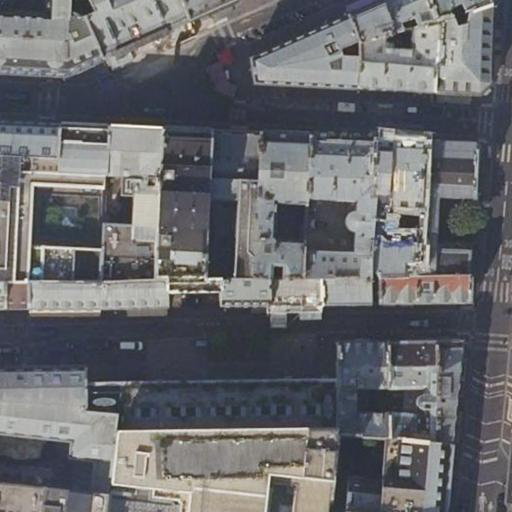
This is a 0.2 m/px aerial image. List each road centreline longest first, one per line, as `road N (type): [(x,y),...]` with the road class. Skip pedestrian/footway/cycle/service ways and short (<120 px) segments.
road 1 (residential): [(0,341),(33,333),(494,319)]
road 2 (residential): [(137,90),(239,113),(511,123)]
road 3 (residential): [(494,319),(511,124)]
road 4 (residential): [(310,0),(215,41),(137,90)]
road 5 (residential): [(137,90),(0,96)]
